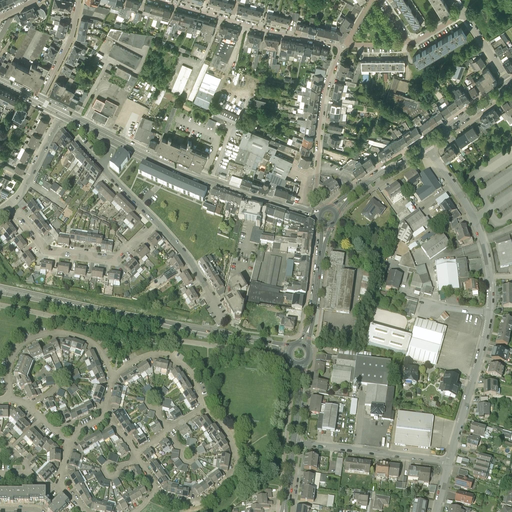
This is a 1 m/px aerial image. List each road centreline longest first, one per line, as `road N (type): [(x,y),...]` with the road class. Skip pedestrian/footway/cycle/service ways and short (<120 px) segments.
road 1 (secondary): [(289,349),(0,289)]
road 2 (secondary): [(318,215),(116,140)]
road 3 (residential): [(342,46),(155,0)]
road 4 (residential): [(157,222),(108,261),(63,249),(47,253),(7,204)]
road 5 (residential): [(9,398),(10,358),(18,345),(48,332),(91,343),(113,374)]
road 6 (residential): [(323,208),(315,190),(322,100),(342,46)]
road 7 (residential): [(202,408),(233,442),(233,474),(202,501),(157,492)]
road 8 (residential): [(293,442),(448,461)]
road 9 (residential): [(448,461),(489,312)]
road 10 (residential): [(489,275),(473,218),(425,144)]
road 11 (residential): [(113,374),(140,357),(166,354),(188,368),(202,408)]
